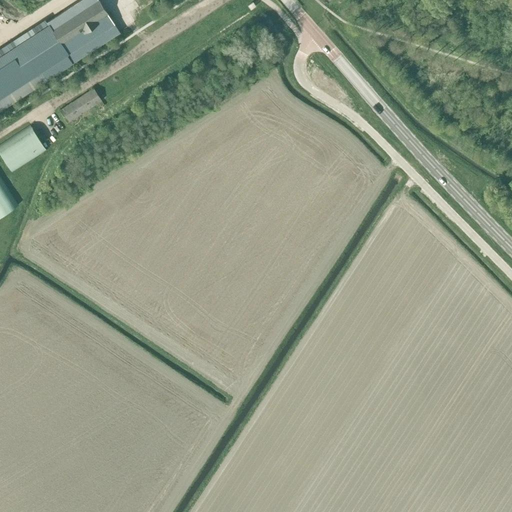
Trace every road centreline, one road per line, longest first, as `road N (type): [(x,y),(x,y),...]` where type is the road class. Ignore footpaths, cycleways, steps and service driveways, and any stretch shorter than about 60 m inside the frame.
road 1 (unclassified): [(511,278),(364,126),(301,81),(298,61),(315,34)]
road 2 (primary): [(511,248),(315,34)]
